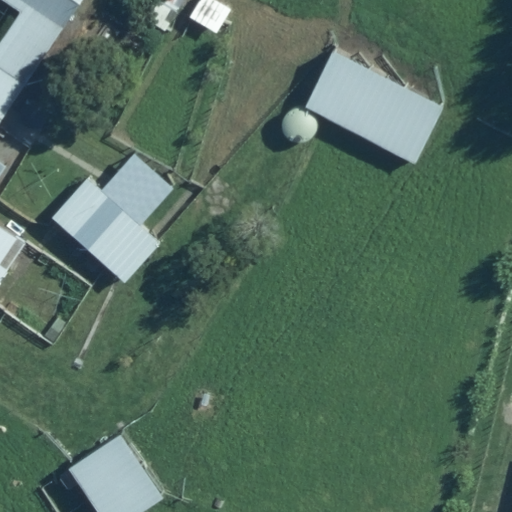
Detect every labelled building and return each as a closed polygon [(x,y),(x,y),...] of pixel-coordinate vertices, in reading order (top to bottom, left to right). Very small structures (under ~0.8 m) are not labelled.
[(0,175),(9,162),(0,156),(0,120),(77,0),(6,0),(18,8),(0,35),(0,175)] [(236,8),(220,0),(192,0),(184,16),(222,35),(236,8)] [(445,102),(333,42),(303,99),(415,158),(445,102)] [(157,237),(87,174),(53,213),(122,275),(157,237)] [(0,280),(26,242),(0,224),(0,280)] [(144,511),(169,498),(128,428),(70,462),(99,511),(144,511)]
